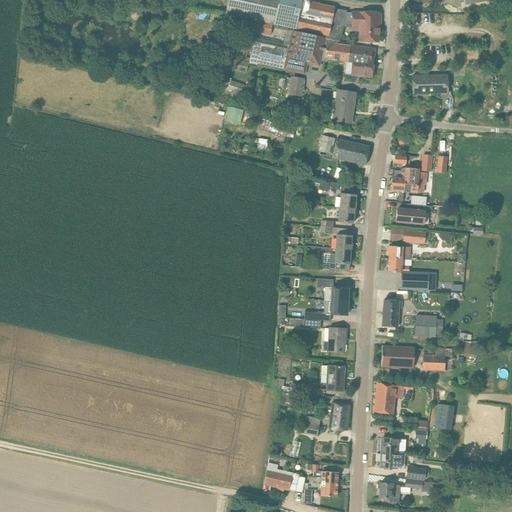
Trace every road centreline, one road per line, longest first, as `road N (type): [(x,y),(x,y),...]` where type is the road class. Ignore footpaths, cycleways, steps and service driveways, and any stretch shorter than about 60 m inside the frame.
road 1 (tertiary): [(355,511),(381,117)]
road 2 (track): [(0,442),(295,511)]
road 3 (unclassified): [(511,129),(381,117)]
